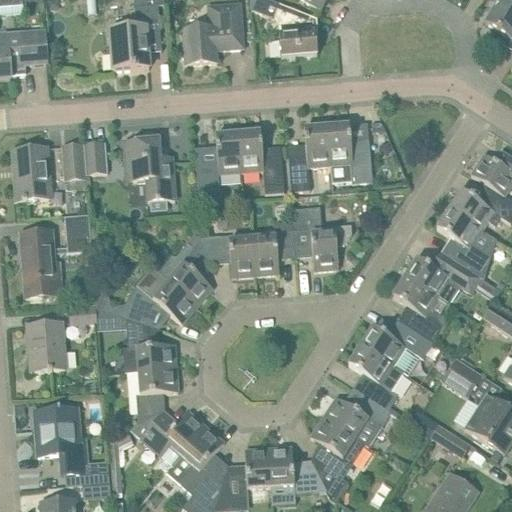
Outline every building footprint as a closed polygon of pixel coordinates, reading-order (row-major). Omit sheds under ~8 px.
[(14,0),(9,0),(0,1),(0,18),(23,17),(21,0),(14,0)] [(58,0),(47,1),(48,13),(59,12),(58,0)] [(136,32),(109,34),(111,55),(113,75),(149,72),(147,55),(161,54),(160,35),(158,9),(162,8),(160,0),(132,0),(134,10),(136,32)] [(314,20),(280,6),(264,0),(249,0),(251,15),(273,23),(274,19),(279,21),(281,37),(279,37),(281,61),(316,58),(315,36),(310,34),(310,30),(314,20)] [(327,0),(299,0),(321,12),(327,0)] [(511,0),(497,0),(499,1),(484,25),(511,42),(511,40),(511,0)] [(243,52),(241,32),(240,7),(207,9),(209,26),(213,26),(213,30),(182,32),(183,48),(180,51),(181,60),(184,62),(185,68),(216,66),(216,53),(226,52),(226,53),(243,52)] [(47,66),(46,46),(45,34),(0,37),(0,83),(10,83),(10,79),(24,77),(23,68),(47,66)] [(379,125),(371,126),(372,136),(384,134),(384,130),(379,125)] [(349,128),(326,129),(329,169),(331,187),(351,185),(351,187),(372,186),(368,140),(366,140),(366,130),(349,132),(349,128)] [(308,171),(329,169),(326,129),(304,131),(306,159),(288,161),(290,195),(309,194),(308,171)] [(260,135),(237,136),(241,176),(262,174),(264,197),(284,196),(281,161),(262,163),(260,135)] [(229,177),(241,176),(237,136),(215,138),(217,166),(195,168),(197,196),(216,194),(215,186),(230,185),(229,177)] [(147,206),(149,206),(150,215),(167,214),(166,204),(175,204),(171,161),(159,162),(158,143),(124,146),(127,186),(146,184),(147,206)] [(83,149),(85,178),(107,177),(105,147),(83,149)] [(85,178),(83,149),(61,150),(64,185),(68,185),(68,193),(86,192),(85,178)] [(49,202),(47,172),(45,152),(13,154),(17,204),(49,202)] [(471,178),(487,189),(504,200),(511,187),(511,161),(508,159),(502,169),(484,158),(471,178)] [(511,224),(511,205),(504,200),(487,189),(477,204),(461,193),(448,212),(481,234),(488,224),(495,228),(501,219),(511,226),(511,224)] [(309,211),(291,213),(292,227),(294,256),(312,255),(312,260),(313,275),(338,273),(336,250),(343,249),(351,239),(350,229),(333,231),(333,234),(322,235),(322,228),(320,210),(314,211),(309,211)] [(455,255),(450,262),(480,282),(484,284),(496,244),(481,234),(448,212),(436,231),(453,242),(451,245),(453,254),(455,255)] [(88,219),(64,221),(66,251),(53,252),(52,235),(20,238),(25,301),(57,299),(53,258),(67,257),(91,255),(88,219)] [(277,257),(294,256),(292,227),(274,228),(275,239),(252,242),(255,279),(278,277),(277,257)] [(171,260),(158,276),(168,285),(197,310),(212,291),(201,282),(197,278),(210,263),(200,242),(194,237),(187,246),(192,251),(181,265),(175,260),(171,260)] [(231,281),(255,279),(252,242),(228,244),(228,240),(200,242),(210,263),(229,261),(231,281)] [(84,260),(84,264),(86,268),(90,268),(93,266),(94,262),(91,259),(87,258),(84,260)] [(404,280),(437,302),(448,309),(460,290),(471,296),(480,282),(450,262),(440,277),(417,262),(404,280)] [(181,328),(197,310),(158,276),(151,271),(136,288),(125,320),(149,329),(163,312),(181,328)] [(430,312),(437,302),(404,280),(392,299),(407,309),(397,324),(432,347),(448,323),(430,312)] [(499,284),(495,291),(500,294),(504,288),(499,284)] [(106,295),(95,296),(96,310),(107,314),(110,305),(106,295)] [(511,339),(511,322),(490,308),(481,321),(511,341),(511,339)] [(69,315),(70,330),(97,328),(95,313),(69,315)] [(148,329),(149,329),(125,320),(127,352),(123,353),(125,376),(137,375),(176,372),(174,348),(150,350),(148,329)] [(423,362),(432,347),(397,324),(387,339),(372,329),(360,348),(393,370),(402,376),(407,379),(420,360),(423,362)] [(34,375),(47,374),(64,372),(61,326),(27,329),(28,344),(32,344),(34,375)] [(371,383),(362,397),(391,416),(400,422),(402,419),(389,411),(397,399),(390,395),(402,376),(393,370),(360,348),(348,367),(371,383)] [(511,353),(511,356),(511,366),(503,381),(511,386),(511,353)] [(467,403),(482,379),(455,362),(440,385),(467,403)] [(139,399),(136,399),(137,417),(138,428),(159,417),(158,397),(164,397),(178,396),(176,372),(137,375),(139,399)] [(391,416),(362,397),(352,412),(336,401),(322,421),(364,448),(368,451),(387,423),(391,416)] [(511,447),(511,415),(508,413),(483,399),(462,434),(505,459),(511,447)] [(63,477),(82,476),(86,475),(83,441),(74,442),(71,413),(39,415),(40,431),(35,432),(37,460),(61,458),(63,477)] [(159,417),(138,428),(129,433),(160,462),(159,464),(159,468),(164,472),(168,472),(170,470),(171,471),(182,458),(206,431),(188,415),(175,430),(159,417)] [(342,483),(364,448),(322,421),(310,441),(326,452),(313,471),(312,471),(325,496),(328,503),(335,508),(348,487),(342,483)] [(469,449),(444,432),(437,428),(430,440),(436,444),(435,446),(460,462),(469,449)] [(172,471),(168,476),(177,484),(193,498),(181,511),(182,511),(211,511),(226,474),(214,470),(218,460),(214,457),(224,446),(206,431),(182,458),(172,471)] [(127,436),(108,446),(112,497),(122,496),(121,490),(123,489),(123,486),(121,486),(121,482),(122,482),(122,478),(120,478),(119,468),(121,468),(121,464),(119,464),(119,460),(120,460),(120,456),(118,456),(118,451),(119,450),(119,452),(124,450),(123,448),(125,447),(126,449),(130,446),(129,445),(131,444),(127,436)] [(291,450),(268,452),(270,491),(272,508),(282,508),(286,502),(286,499),(325,496),(312,471),(293,472),(291,450)] [(226,475),(226,474),(211,511),(248,511),(247,492),(270,491),(268,452),(244,454),(245,475),(226,475)] [(465,511),(476,495),(460,484),(450,478),(428,511),(465,511)] [(109,487),(108,488),(82,490),(83,504),(110,502),(109,487)]
